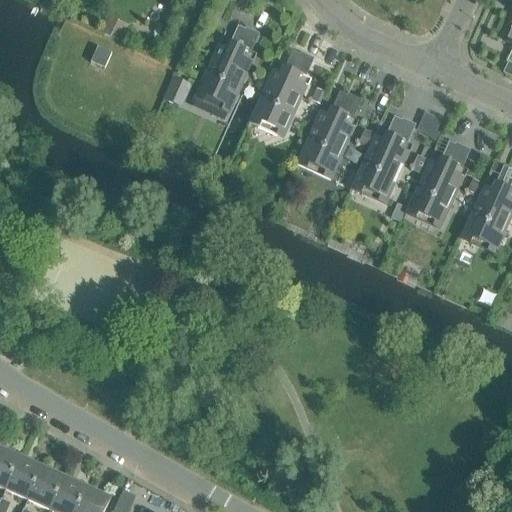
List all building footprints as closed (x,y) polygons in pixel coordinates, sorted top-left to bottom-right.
[(109,18),(102,34),(117,41),(124,25),(109,18)] [(218,47),(196,96),(220,107),(226,105),(233,90),(237,92),(250,62),(245,59),(256,35),(237,27),(226,51),(218,47)] [(104,70),(111,55),(97,48),(90,64),(104,70)] [(195,54),(186,50),(179,66),(188,70),(195,54)] [(281,76),(272,72),(250,121),(275,132),(281,129),(287,115),(291,117),(305,87),(299,84),(310,60),(292,52),(281,76)] [(503,74),(511,78),(511,65),(508,63),(503,74)] [(181,109),(190,88),(173,80),(163,101),(181,109)] [(327,95),(317,91),(311,102),(322,107),(327,95)] [(297,162),(322,173),(328,171),(335,156),(339,158),(352,128),(347,125),(357,102),(339,93),(328,117),(319,113),(297,162)] [(425,114),(418,131),(424,134),(435,142),(438,134),(436,133),(440,121),(425,114)] [(383,142),(374,138),(352,187),(376,198),(383,196),(389,181),(393,183),(407,153),(401,150),(412,126),(394,118),(383,142)] [(373,136),(364,132),(358,145),(368,149),(373,136)] [(462,178),(456,175),(467,151),(448,143),(437,167),(429,163),(423,176),(407,212),(431,223),(437,220),(444,206),(448,208),(462,178)] [(417,157),(410,171),(423,176),(429,163),(427,162),(419,159),(417,157)] [(492,192),(483,188),(461,237),(486,248),(492,245),(499,231),(503,233),(511,211),(511,200),(511,196),(511,171),(503,167),(492,192)] [(239,193),(236,180),(223,183),(227,196),(239,193)] [(477,197),(483,185),(472,181),(467,192),(477,197)] [(390,220),(399,224),(405,209),(397,205),(390,220)] [(0,445),(0,489),(6,492),(20,460),(0,451),(0,447),(2,444),(1,443),(0,445)] [(6,492),(28,502),(43,471),(20,460),(6,492)] [(28,502),(49,511),(50,511),(65,481),(43,471),(28,502)] [(50,511),(77,511),(87,491),(65,481),(50,511)] [(105,511),(111,501),(87,491),(77,511),(105,511)] [(0,511),(6,511),(10,505),(1,500),(0,501),(0,511)]
